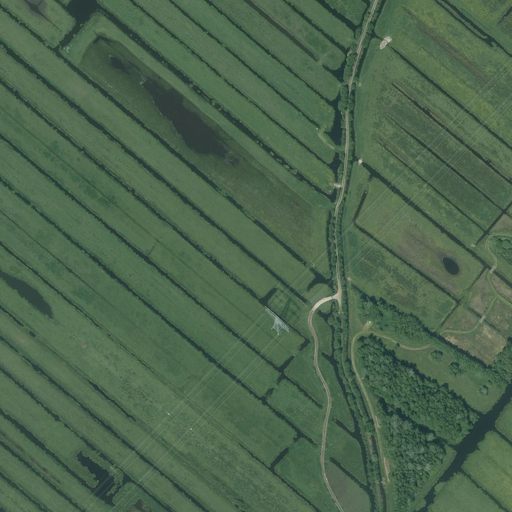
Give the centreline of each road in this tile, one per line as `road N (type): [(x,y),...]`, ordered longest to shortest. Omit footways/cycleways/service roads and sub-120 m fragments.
road 1 (track): [(375,482),(342,361),(333,226),(349,86)]
road 2 (track): [(55,44),(67,53),(89,27),(110,28),(321,205),(337,208)]
road 3 (track): [(342,511),(322,472),(329,405),(311,323),(318,303),(339,297)]
